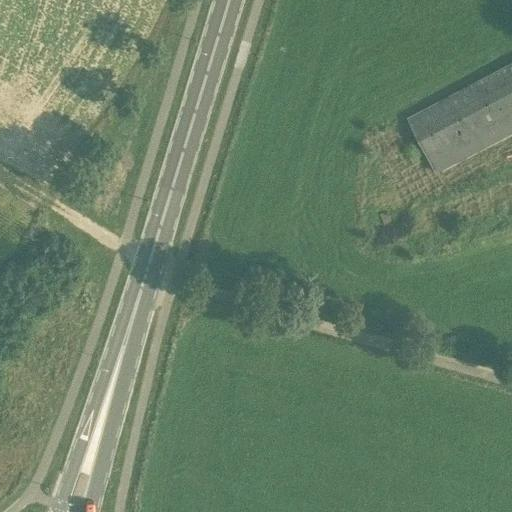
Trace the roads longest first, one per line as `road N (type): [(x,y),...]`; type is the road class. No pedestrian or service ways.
road 1 (track): [(0,260),(35,206),(52,203),(171,282),(511,381)]
road 2 (primary): [(96,434),(226,0)]
